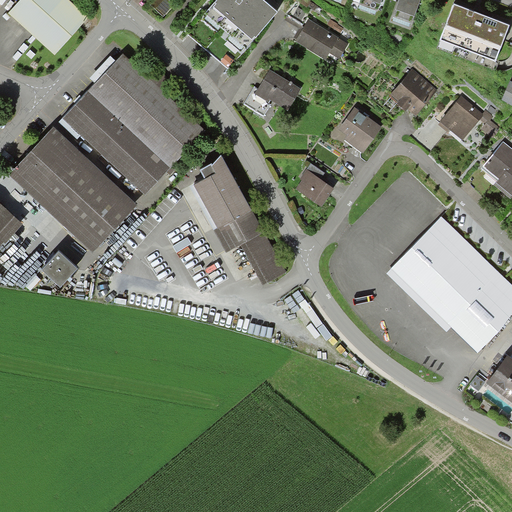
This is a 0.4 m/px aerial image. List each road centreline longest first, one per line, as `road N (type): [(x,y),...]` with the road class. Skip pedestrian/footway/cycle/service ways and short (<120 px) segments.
road 1 (residential): [(123,10),(216,103),(304,259)]
road 2 (residential): [(304,259),(384,148),(396,146),(411,150),(511,247)]
road 3 (residential): [(304,259),(336,312),(379,358),(511,437)]
